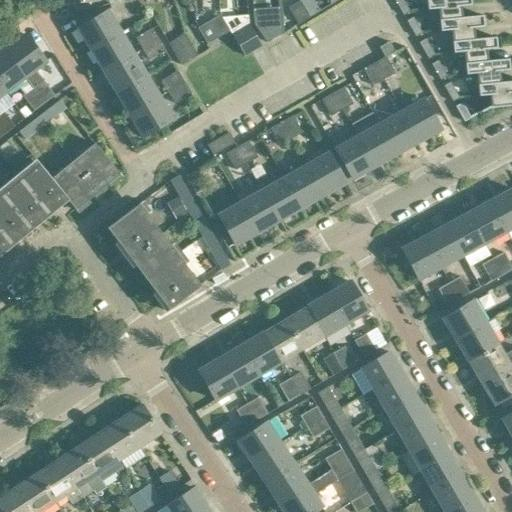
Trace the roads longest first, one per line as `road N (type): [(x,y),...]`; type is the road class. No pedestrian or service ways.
road 1 (residential): [(510,511),(350,228)]
road 2 (unclassified): [(72,234),(140,184),(138,168),(27,0)]
road 3 (residential): [(150,345),(350,228)]
road 4 (residential): [(237,511),(136,355)]
road 5 (residential): [(350,228),(511,139)]
road 6 (residential): [(0,441),(136,355)]
road 7 (unclassified): [(150,345),(72,234)]
